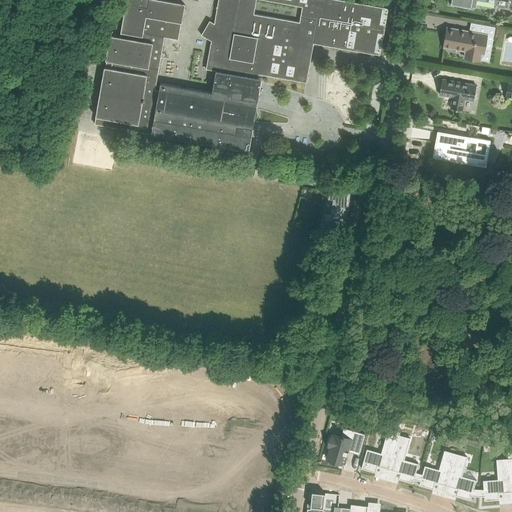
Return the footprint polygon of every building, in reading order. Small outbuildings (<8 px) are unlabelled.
[(111,35),(106,60),(107,60),(106,67),(105,67),(96,116),(95,123),(108,126),(249,151),(253,128),(247,127),(248,121),(252,121),(254,120),(255,119),(257,118),(257,116),(258,115),(258,113),(257,112),(256,110),(255,109),(254,108),(250,107),(252,100),(254,100),(258,101),(262,78),(259,78),(259,74),(307,82),(310,61),(308,60),(310,47),(313,47),(314,43),(380,55),(388,8),(342,0),(218,0),(215,23),(210,20),(209,21),(211,21),(207,28),(209,29),(205,36),(202,34),(201,35),(211,40),(207,68),(216,70),(212,92),(206,91),(198,90),(161,83),(159,90),(155,90),(165,37),(178,39),(181,23),(182,23),(185,4),(160,0),(126,0),(126,4),(120,37),(111,35)] [(451,0),(451,4),(461,6),(471,8),(471,7),(472,0),(484,0),(497,2),(497,6),(505,7),(505,4),(508,4),(508,2),(508,0),(451,0)] [(479,60),(481,52),(484,53),(487,35),(447,28),(444,46),(467,50),(465,58),(479,60)] [(455,110),(458,110),(462,110),(464,98),(474,100),(477,85),(442,79),(440,94),(453,96),(451,108),(455,109),(455,110)] [(485,166),(490,139),(438,130),(433,157),(485,166)] [(254,177),(278,181),(280,171),(256,167),(254,177)] [(338,192),(330,191),(328,199),(333,199),(331,215),(326,214),(324,225),(336,227),(336,224),(349,227),(351,219),(346,218),(351,193),(338,191),(338,192)] [(6,353),(4,372),(15,373),(17,354),(6,353)] [(17,354),(15,373),(25,375),(28,355),(17,354)] [(28,355),(25,375),(36,376),(39,357),(28,355)] [(39,357),(36,376),(47,377),(49,358),(39,357)] [(49,358),(47,377),(59,379),(62,360),(49,358)] [(85,390),(83,402),(102,405),(104,392),(85,390)] [(129,405),(127,426),(135,427),(137,416),(146,417),(149,398),(138,397),(137,405),(129,404),(129,405)] [(38,398),(37,408),(55,410),(57,400),(53,400),(47,399),(38,398)] [(149,398),(146,417),(156,419),(155,429),(163,431),(166,409),(158,408),(160,399),(149,398)] [(166,409),(163,431),(171,432),(173,421),(182,422),(185,403),(174,401),(173,410),(166,409)] [(83,402),(82,412),(101,414),(102,405),(83,402)] [(185,403),(182,422),(192,423),(190,434),(199,435),(202,413),(194,412),(195,404),(185,403)] [(202,413),(199,435),(207,436),(208,425),(218,426),(220,407),(210,406),(209,414),(202,413)] [(220,407),(218,426),(227,428),(226,439),(235,440),(238,418),(230,417),(231,409),(220,407)] [(37,408),(36,418),(54,420),(55,410),(37,408)] [(82,412),(81,421),(100,424),(101,414),(82,412)] [(36,418),(35,427),(53,429),(54,420),(36,418)] [(81,421),(79,431),(99,433),(100,424),(81,421)] [(367,448),(361,468),(376,472),(377,466),(389,469),(399,434),(401,428),(389,425),(381,452),(367,448)] [(35,427),(34,437),(52,439),(53,429),(35,427)] [(79,431),(78,440),(97,443),(99,433),(79,431)] [(330,446),(327,458),(344,463),(346,455),(347,455),(347,454),(346,454),(347,451),(348,451),(347,450),(348,450),(359,453),(359,454),(360,454),(366,433),(365,433),(364,434),(353,431),(351,438),(344,436),(344,435),(341,434),(341,435),(334,433),(333,435),(331,435),(328,446),(330,446)] [(399,434),(389,469),(401,472),(399,479),(413,483),(414,479),(417,480),(419,473),(416,472),(418,463),(404,459),(411,437),(399,434)] [(34,437),(32,446),(51,448),(52,439),(34,437)] [(78,440),(77,450),(96,452),(97,443),(78,440)] [(32,446),(31,456),(49,458),(51,448),(32,446)] [(77,450),(76,459),(95,462),(96,452),(77,450)] [(419,473),(417,480),(420,481),(419,484),(433,489),(435,482),(447,485),(456,453),(444,450),(439,469),(425,465),(422,474),(419,473)] [(456,453),(447,485),(458,489),(456,495),(471,499),(472,495),(478,496),(479,488),(474,488),(476,480),(462,475),(468,456),(456,453)] [(31,456),(30,466),(48,468),(49,458),(31,456)] [(479,488),(478,496),(484,496),(484,500),(499,499),(499,492),(511,492),(508,458),(496,459),(498,479),(483,480),(484,489),(479,488)] [(76,459),(74,469),(94,472),(95,462),(76,459)] [(6,487),(4,505),(14,506),(16,488),(6,487)] [(16,488),(14,506),(23,507),(25,489),(16,488)] [(25,489),(23,507),(33,508),(35,490),(25,489)] [(35,490),(33,508),(43,510),(45,492),(35,490)] [(307,508),(306,511),(321,511),(323,511),(325,492),(312,491),(310,508),(307,508)] [(71,494),(69,511),(81,511),(84,495),(71,494)] [(84,495),(81,511),(91,511),(93,497),(84,495)] [(93,497),(91,511),(101,511),(103,498),(93,497)] [(103,498),(101,511),(110,511),(112,499),(103,498)] [(112,499),(110,511),(120,511),(122,500),(112,499)] [(122,500),(120,511),(130,511),(131,501),(122,500)] [(131,501),(130,511),(139,511),(141,503),(131,501)] [(141,503),(139,511),(149,511),(150,504),(141,503)] [(351,503),(350,511),(367,511),(368,505),(351,503)]
